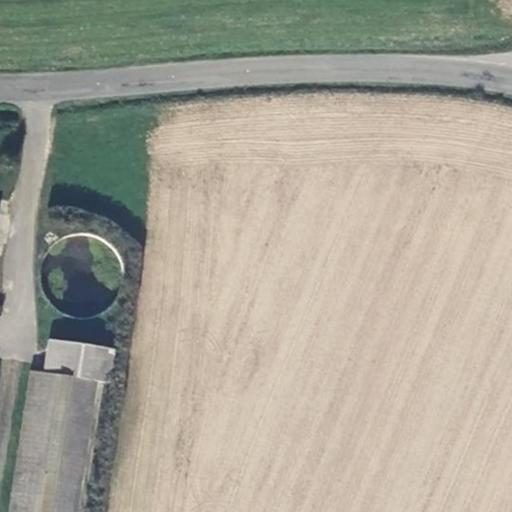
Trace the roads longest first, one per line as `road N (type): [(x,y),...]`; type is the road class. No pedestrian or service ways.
road 1 (secondary): [(511,81),(322,67),(0,86)]
road 2 (unknown): [(64,84),(44,313)]
